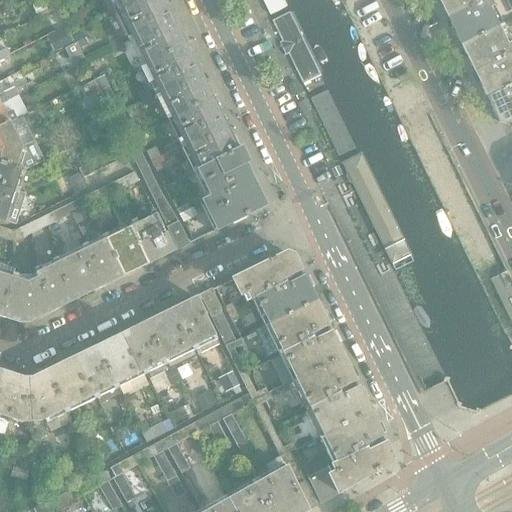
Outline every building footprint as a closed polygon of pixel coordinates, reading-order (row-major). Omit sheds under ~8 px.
[(144,0),(106,0),(114,15),(144,0)] [(188,44),(182,31),(178,33),(172,20),(165,6),(168,4),(166,0),(144,0),(114,15),(140,67),(188,44)] [(279,0),(259,0),(267,15),(283,7),(279,0)] [(437,0),(447,19),(486,0),(437,0)] [(498,25),(493,16),(498,13),(491,0),(486,0),(447,19),(460,45),(498,25)] [(288,13),(271,22),(300,83),(318,75),(288,13)] [(511,52),(511,42),(508,35),(504,37),(498,25),(460,45),(473,72),(511,52)] [(87,45),(81,32),(73,37),(79,49),(87,45)] [(122,44),(119,38),(108,43),(111,49),(122,44)] [(85,62),(75,44),(65,49),(74,68),(85,62)] [(122,44),(111,49),(114,55),(125,50),(122,44)] [(214,97),(208,84),(204,86),(191,59),(194,57),(188,44),(140,67),(166,121),(214,97)] [(0,59),(9,55),(6,49),(0,52),(0,59)] [(511,84),(511,52),(473,72),(486,98),(511,84)] [(18,73),(15,67),(5,72),(8,78),(18,73)] [(109,87),(103,76),(95,80),(101,92),(109,88),(109,87)] [(99,92),(93,81),(79,89),(85,100),(99,92)] [(0,105),(33,88),(30,83),(15,90),(14,88),(1,94),(0,92),(0,105)] [(301,93),(296,83),(288,87),(293,97),(301,93)] [(511,120),(511,84),(486,98),(497,120),(506,123),(511,120)] [(111,94),(109,88),(101,92),(103,97),(111,94)] [(151,96),(148,90),(136,96),(139,102),(151,96)] [(324,91),(307,99),(337,158),(354,150),(324,91)] [(114,99),(111,94),(103,97),(106,103),(114,99)] [(153,102),(151,96),(139,102),(142,107),(153,102)] [(239,150),(233,137),(230,139),(217,112),(220,110),(214,97),(166,121),(192,172),(239,150)] [(116,104),(114,99),(106,103),(108,108),(116,104)] [(119,110),(116,104),(108,108),(109,109),(111,114),(119,110)] [(35,110),(33,105),(24,109),(26,114),(35,110)] [(0,126),(8,123),(14,120),(10,112),(4,116),(0,108),(0,126)] [(120,111),(119,110),(111,114),(112,115),(114,119),(122,115),(120,111)] [(124,120),(122,115),(114,119),(116,124),(124,120)] [(127,126),(124,120),(116,124),(119,130),(127,126)] [(20,148),(8,123),(0,126),(0,162),(25,172),(31,154),(25,152),(25,150),(20,148)] [(130,131),(127,126),(119,130),(121,135),(130,131)] [(132,136),(130,131),(121,135),(124,140),(132,136)] [(133,137),(132,136),(124,140),(124,141),(126,146),(135,142),(133,137)] [(137,147),(135,142),(126,146),(129,151),(137,147)] [(140,152),(137,147),(129,151),(132,156),(140,152)] [(159,157),(154,147),(145,152),(150,162),(159,157)] [(126,157),(122,148),(116,151),(121,160),(126,157)] [(180,154),(177,149),(165,154),(168,160),(180,154)] [(260,208),(262,203),(243,165),(246,164),(240,150),(239,150),(192,172),(206,201),(202,203),(216,230),(248,215),(247,214),(260,208)] [(121,160),(116,151),(111,153),(115,162),(121,160)] [(143,158),(140,152),(132,156),(134,162),(143,158)] [(115,162),(111,153),(109,155),(105,156),(110,165),(113,163),(115,162)] [(356,154),(338,163),(392,271),(410,262),(356,154)] [(110,165),(105,156),(100,159),(104,167),(110,165)] [(145,163),(143,158),(134,162),(137,167),(145,163)] [(104,167),(100,159),(94,161),(99,170),(104,167)] [(99,170),(94,161),(89,164),(93,173),(99,170)] [(13,191),(19,174),(24,175),(25,172),(0,162),(0,191),(17,197),(18,192),(13,191)] [(148,168),(145,163),(137,167),(139,173),(148,168)] [(93,173),(89,164),(83,166),(88,175),(93,173)] [(88,175),(83,166),(78,169),(82,178),(88,175)] [(151,174),(148,168),(139,173),(142,178),(151,174)] [(138,182),(133,173),(128,175),(132,185),(138,182)] [(86,189),(81,179),(78,174),(67,180),(74,195),(86,189)] [(153,179),(151,174),(142,178),(145,183),(153,179)] [(132,185),(128,175),(123,178),(127,188),(132,185)] [(127,188),(123,178),(117,181),(122,190),(127,188)] [(156,184),(153,179),(145,183),(147,189),(156,184)] [(122,190),(117,181),(114,182),(112,183),(116,193),(118,192),(122,190)] [(116,193),(112,183),(106,186),(111,195),(116,193)] [(158,190),(156,184),(147,189),(150,194),(158,190)] [(111,195),(106,186),(101,189),(106,198),(111,195)] [(106,198),(101,189),(96,191),(100,201),(106,198)] [(162,195),(158,190),(150,194),(152,200),(162,195)] [(5,218),(11,199),(15,201),(17,197),(0,191),(0,221),(8,224),(9,219),(5,218)] [(100,201),(96,191),(90,194),(95,203),(100,201)] [(95,203),(90,194),(85,197),(89,206),(95,203)] [(165,201),(162,195),(152,200),(155,205),(165,201)] [(89,206),(85,197),(83,198),(80,199),(84,209),(88,207),(89,206)] [(84,209),(80,199),(74,202),(79,211),(80,210),(84,209)] [(168,206),(165,201),(155,205),(158,211),(168,206)] [(79,211),(74,202),(69,204),(73,214),(79,211)] [(73,214),(69,204),(66,206),(63,207),(68,217),(71,215),(73,214)] [(189,210),(187,204),(176,209),(179,215),(189,210)] [(161,217),(171,212),(168,206),(158,211),(161,217)] [(68,217),(63,207),(58,210),(63,219),(68,217)] [(193,218),(192,216),(194,215),(191,209),(189,210),(179,215),(182,223),(193,218)] [(63,219),(58,210),(53,212),(57,222),(63,219)] [(84,218),(80,210),(79,211),(73,214),(71,215),(74,223),(84,218)] [(173,251),(153,210),(150,211),(153,217),(139,224),(136,219),(133,221),(145,245),(141,247),(148,264),(173,251)] [(57,222),(53,212),(47,215),(52,225),(57,222)] [(174,217),(171,212),(161,217),(163,222),(174,217)] [(52,225),(47,215),(42,217),(42,218),(46,227),(47,227),(52,225)] [(166,228),(177,222),(174,217),(163,222),(166,228)] [(46,227),(42,218),(36,220),(41,230),(46,227)] [(41,230),(36,220),(31,223),(36,232),(41,230)] [(148,264),(141,247),(145,245),(133,221),(130,222),(132,227),(109,238),(107,234),(104,235),(124,275),(148,264)] [(61,229),(57,222),(52,225),(47,227),(51,234),(61,229)] [(178,222),(177,222),(166,228),(177,250),(188,244),(178,222)] [(36,232),(31,223),(26,226),(30,235),(36,232)] [(25,238),(30,235),(26,226),(20,228),(25,238)] [(25,238),(20,228),(15,231),(14,243),(25,238)] [(6,241),(9,231),(4,229),(1,239),(6,241)] [(14,243),(15,231),(9,231),(6,241),(14,243)] [(124,275),(104,235),(101,237),(103,241),(88,248),(86,244),(82,246),(94,269),(89,272),(98,288),(124,275)] [(98,288),(89,272),(94,269),(82,246),(79,247),(81,252),(58,264),(56,259),(52,260),(73,301),(98,288)] [(315,303),(302,276),(293,259),(293,260),(291,257),(286,255),(283,256),(282,256),(232,280),(236,289),(239,295),(245,292),(250,301),(255,298),(268,325),(315,303)] [(73,301),(52,260),(49,262),(52,267),(39,273),(37,268),(33,270),(36,274),(44,289),(47,294),(41,296),(49,312),(73,301)] [(49,312),(41,296),(47,294),(44,289),(36,274),(34,275),(18,275),(18,283),(15,282),(16,277),(13,276),(1,317),(16,322),(21,323),(27,323),(32,320),(49,312)] [(489,280),(511,326),(511,282),(505,286),(500,274),(489,280)] [(0,316),(1,317),(13,276),(10,275),(9,280),(0,276),(0,316)] [(221,312),(211,291),(200,296),(210,317),(221,312)] [(216,341),(196,299),(170,311),(178,327),(182,325),(195,352),(196,351),(198,355),(218,345),(216,341)] [(225,307),(224,308),(227,315),(239,310),(237,307),(235,308),(233,303),(225,307)] [(341,357),(315,303),(268,325),(255,331),(268,357),(280,351),(294,381),(341,357)] [(239,310),(227,315),(231,323),(232,323),(242,318),(239,310)] [(195,352),(182,325),(178,327),(170,311),(145,324),(165,366),(169,364),(167,360),(189,350),(192,353),(195,352)] [(212,322),(223,317),(221,312),(210,317),(212,322)] [(215,327),(226,322),(223,317),(212,322),(215,327)] [(228,326),(226,322),(215,327),(217,332),(228,326)] [(165,366),(145,324),(120,336),(127,352),(132,350),(145,376),(148,374),(146,370),(160,364),(162,367),(165,366)] [(219,337),(230,331),(228,326),(217,332),(219,337)] [(222,341),(233,336),(230,331),(219,337),(222,341)] [(145,376),(132,350),(127,352),(120,336),(95,348),(117,390),(121,388),(119,384),(140,374),(142,378),(145,376)] [(230,343),(235,341),(233,336),(222,341),(224,346),(230,343)] [(241,344),(239,339),(235,341),(230,343),(232,348),(241,344)] [(234,353),(232,348),(230,343),(224,346),(228,356),(234,353)] [(117,390),(95,348),(71,360),(78,376),(83,374),(96,400),(100,398),(98,394),(112,387),(114,391),(117,390)] [(239,362),(234,353),(228,356),(233,365),(239,362)] [(369,414),(343,361),(341,357),(294,381),(321,437),(369,414)] [(282,368),(277,359),(264,365),(269,374),(282,368)] [(96,400),(83,374),(78,376),(71,360),(46,372),(67,414),(70,413),(68,409),(91,397),(93,401),(96,400)] [(243,371),(239,362),(233,365),(237,374),(243,371)] [(181,381),(176,370),(170,373),(175,384),(181,381)] [(248,381),(243,371),(237,374),(242,384),(248,381)] [(30,425),(27,379),(23,379),(1,372),(0,374),(0,417),(7,420),(6,425),(9,426),(10,422),(22,425),(30,425)] [(67,414),(46,372),(32,379),(27,379),(30,425),(37,424),(43,421),(45,425),(46,424),(50,432),(71,422),(67,414)] [(175,384),(170,373),(164,375),(169,386),(175,384)] [(238,386),(232,374),(221,380),(228,391),(238,386)] [(253,390),(248,381),(242,384),(246,393),(253,390)] [(257,400),(255,395),(253,390),(246,393),(247,395),(251,402),(251,403),(257,400)] [(217,404),(210,391),(195,398),(201,412),(217,404)] [(266,395),(264,391),(255,395),(257,400),(266,395)] [(251,402),(247,395),(242,398),(247,407),(252,405),(251,403),(251,402)] [(268,401),(266,395),(257,400),(259,405),(268,401)] [(247,407),(242,398),(236,400),(242,410),(247,407)] [(242,410),(236,400),(231,403),(236,413),(242,410)] [(262,409),(259,405),(257,400),(251,403),(252,405),(255,412),(262,409)] [(236,413),(231,403),(226,406),(231,416),(236,413)] [(231,416),(226,406),(220,409),(226,419),(231,416)] [(226,419),(220,409),(215,412),(220,421),(222,420),(226,419)] [(266,419),(262,409),(255,412),(260,422),(266,419)] [(220,421),(215,412),(210,415),(215,424),(217,424),(217,423),(220,421)] [(183,422),(178,414),(169,419),(174,427),(183,422)] [(391,459),(369,414),(321,437),(334,463),(329,466),(318,472),(312,461),(302,467),(320,503),(389,464),(391,459)] [(215,424),(210,415),(204,417),(210,427),(215,424)] [(235,422),(231,416),(226,419),(222,420),(226,426),(235,422)] [(210,427),(204,417),(199,420),(204,430),(207,429),(208,428),(210,427)] [(271,428),(266,419),(260,422),(264,431),(271,428)] [(204,430),(199,420),(194,423),(199,433),(204,430)] [(238,428),(235,422),(226,426),(229,433),(238,428)] [(165,433),(165,432),(160,423),(142,433),(148,443),(165,433)] [(199,433),(194,423),(188,426),(194,436),(199,433)] [(220,429),(217,423),(217,424),(215,424),(210,427),(208,428),(211,434),(220,429)] [(194,436),(188,426),(186,427),(183,429),(188,439),(192,437),(194,436)] [(242,434),(238,428),(229,433),(232,439),(242,434)] [(275,437),(271,428),(264,431),(269,440),(275,437)] [(188,439),(183,429),(178,432),(183,441),(188,439)] [(224,435),(220,429),(211,434),(215,440),(224,435)] [(183,441),(178,432),(172,434),(178,444),(183,441)] [(40,434),(31,435),(33,453),(41,452),(40,434)] [(178,444),(172,434),(167,437),(172,447),(176,445),(178,444)] [(251,450),(242,434),(232,439),(241,455),(251,450)] [(227,442),(224,435),(215,440),(218,446),(227,442)] [(172,447),(167,437),(162,440),(167,450),(168,450),(172,447)] [(279,447),(275,437),(269,440),(274,450),(279,447)] [(167,450),(162,440),(156,443),(162,453),(166,451),(167,450)] [(227,442),(218,446),(221,453),(230,448),(228,444),(227,442)] [(162,453),(156,443),(151,446),(156,456),(162,453)] [(180,451),(176,445),(172,447),(168,450),(171,456),(180,451)] [(156,456),(151,446),(146,449),(151,459),(152,458),(153,457),(156,456)] [(284,456),(282,451),(281,450),(279,447),(274,450),(278,459),(284,456)] [(293,451),(291,447),(282,451),(284,456),(289,454),(293,452),(293,451)] [(151,459),(146,449),(140,451),(146,461),(151,459)] [(146,461),(140,451),(135,454),(140,464),(146,461)] [(183,457),(180,451),(171,456),(174,462),(183,457)] [(165,459),(162,453),(156,456),(153,457),(157,463),(165,459)] [(140,464),(135,454),(131,456),(130,457),(135,467),(137,466),(140,464)] [(280,464),(291,458),(289,454),(284,456),(278,459),(280,464)] [(135,467),(130,457),(124,460),(130,470),(135,467)] [(186,463),(183,457),(174,462),(177,468),(186,463)] [(283,469),(294,463),(291,458),(280,464),(283,469)] [(169,465),(165,459),(157,463),(160,469),(169,465)] [(280,464),(278,459),(267,466),(272,475),(227,500),(233,511),(303,511),(304,511),(292,487),(290,483),(287,478),(285,473),(283,469),(280,464)] [(130,470),(124,460),(119,463),(124,473),(130,470)] [(124,473),(119,463),(114,466),(119,476),(121,475),(121,474),(124,473)] [(186,463),(177,468),(181,474),(190,469),(188,466),(186,463)] [(285,473),(296,467),(294,463),(283,469),(285,473)] [(172,471),(169,465),(160,469),(163,476),(172,471)] [(119,476),(114,466),(108,468),(114,478),(119,476)] [(287,478),(299,472),(296,467),(285,473),(287,478)] [(114,478),(108,468),(103,471),(108,481),(112,480),(112,479),(114,478)] [(108,481),(103,471),(98,474),(103,484),(107,482),(108,481)] [(172,471),(163,476),(167,482),(175,477),(172,471)] [(290,483),(301,477),(299,472),(287,478),(290,483)] [(103,484),(98,474),(92,477),(98,487),(103,484)] [(125,480),(121,474),(121,475),(119,476),(114,478),(112,479),(116,485),(125,480)] [(98,487),(92,477),(87,480),(92,490),(98,487)] [(184,493),(175,477),(167,482),(175,498),(184,493)] [(292,487),(304,481),(301,477),(290,483),(292,487)] [(92,490),(87,480),(82,483),(87,493),(92,490)] [(128,486),(125,480),(116,485),(119,491),(128,486)] [(316,505),(304,481),(292,487),(304,511),(316,505)] [(111,488),(107,482),(103,484),(98,487),(102,493),(111,488)] [(87,493),(82,483),(76,486),(81,495),(87,493)] [(81,495),(76,486),(71,488),(76,498),(81,495)] [(132,492),(128,486),(119,491),(122,497),(132,492)] [(76,498),(71,488),(66,491),(71,501),(76,498)] [(114,494),(111,488),(102,493),(105,499),(114,494)] [(71,501),(66,491),(60,494),(66,504),(71,501)] [(126,503),(135,498),(132,492),(122,497),(126,503)] [(66,504),(60,494),(55,497),(60,507),(66,504)] [(117,500),(114,494),(105,499),(108,505),(117,500)] [(60,507),(55,497),(50,500),(55,510),(60,507)] [(117,500),(108,505),(112,511),(121,506),(117,500)] [(233,511),(227,500),(205,511),(233,511)]
